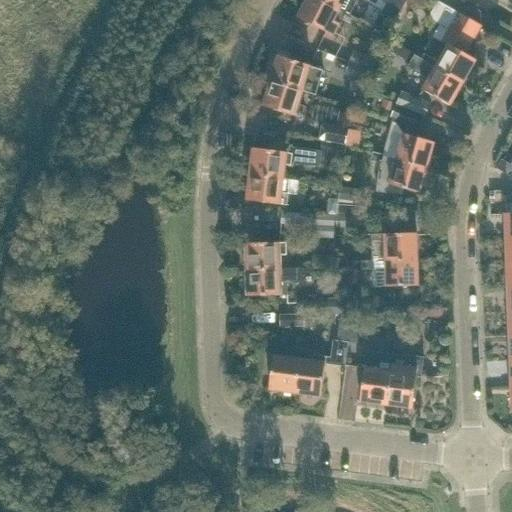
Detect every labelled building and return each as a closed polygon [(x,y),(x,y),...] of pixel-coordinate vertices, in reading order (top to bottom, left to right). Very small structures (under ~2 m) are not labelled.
[(341,10),(321,0),(307,0),(299,17),(334,36),(340,25),(335,23),(341,10)] [(353,0),(321,0),(341,10),(346,0),(351,0),(353,1),(353,0)] [(386,0),(402,8),(406,0),(386,0)] [(482,26),(452,9),(444,4),(442,9),(436,20),(451,29),(443,42),(449,45),(437,67),(464,83),(477,61),(461,51),(467,42),(471,44),(482,26)] [(379,54),(383,47),(374,43),(367,56),(355,51),(351,62),(372,71),(379,54)] [(464,83),(437,67),(416,55),(405,73),(426,85),(424,90),(451,106),(464,83)] [(316,95),(324,70),(279,56),(271,81),(305,91),(316,95)] [(369,78),(372,71),(351,62),(347,72),(368,80),(369,78)] [(300,105),(305,91),(271,81),(264,106),(302,118),(306,107),(300,105)] [(431,103),(419,98),(405,92),(400,106),(425,117),(431,103)] [(420,130),(425,117),(400,106),(394,119),(397,120),(387,156),(428,168),(435,143),(405,134),(408,125),(420,130)] [(338,131),(327,128),(325,140),(347,144),(348,133),(352,116),(341,114),(338,131)] [(345,154),(347,145),(347,144),(325,140),(323,150),(345,154)] [(321,166),(323,150),(291,146),(291,153),(254,149),(251,175),(285,179),(287,165),(292,165),(293,162),(321,166)] [(428,168),(387,156),(375,153),(372,160),(382,163),(378,191),(402,193),(404,188),(421,193),(428,168)] [(283,193),(285,179),(251,175),(248,200),(288,205),(289,193),(283,193)] [(353,188),(350,188),(341,187),(340,199),(362,202),(363,189),(357,189),(353,188)] [(337,227),(338,215),(315,214),(314,225),(337,227)] [(338,215),(337,227),(348,227),(357,227),(358,216),(338,215)] [(337,238),(337,227),(314,225),(313,237),(337,238)] [(337,227),(337,238),(344,238),(348,233),(348,227),(337,227)] [(387,260),(419,259),(418,234),(362,235),(362,243),(374,243),(375,261),(376,261),(387,260)] [(282,255),(287,255),(287,243),(247,244),(248,270),(282,269),(282,255)] [(387,286),(419,286),(419,259),(387,260),(387,286)] [(375,261),(362,261),(362,271),(376,271),(376,261),(375,261)] [(249,296),(288,295),(288,283),(299,282),(299,268),(282,269),(248,270),(249,296)] [(338,301),(339,313),(363,312),(363,300),(338,301)] [(299,314),(305,314),(339,313),(338,301),(298,302),(299,314)] [(398,323),(422,322),(421,310),(398,311),(398,323)] [(305,325),(305,319),(305,314),(299,314),(281,315),(281,326),(299,326),(299,330),(305,330),(305,325)] [(350,341),(353,318),(341,316),(338,340),(350,341)] [(353,318),(350,341),(361,343),(364,320),(353,318)] [(287,357),(287,351),(276,350),(271,390),(296,393),(301,359),(287,357)] [(422,375),(425,357),(394,353),(393,359),(387,405),(413,408),(418,374),(422,375)] [(322,396),(328,356),(316,355),(315,361),(301,359),(296,393),(322,396)] [(387,405),(393,359),(379,357),(379,363),(367,361),(362,401),(387,405)]
